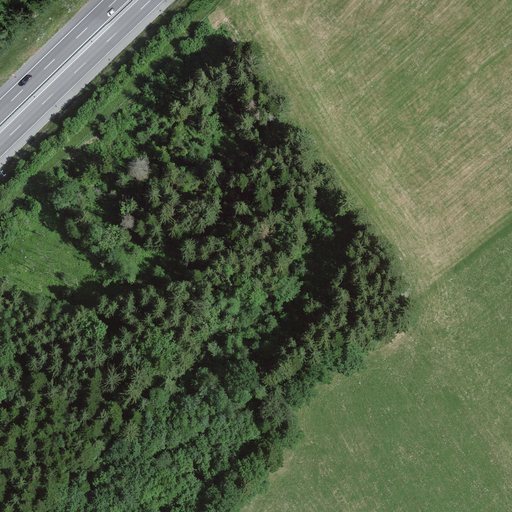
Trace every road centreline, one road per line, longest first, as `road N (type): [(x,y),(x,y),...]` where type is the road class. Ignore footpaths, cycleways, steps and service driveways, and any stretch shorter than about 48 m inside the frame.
road 1 (motorway): [(0,145),(150,0)]
road 2 (motorway): [(115,0),(0,111)]
